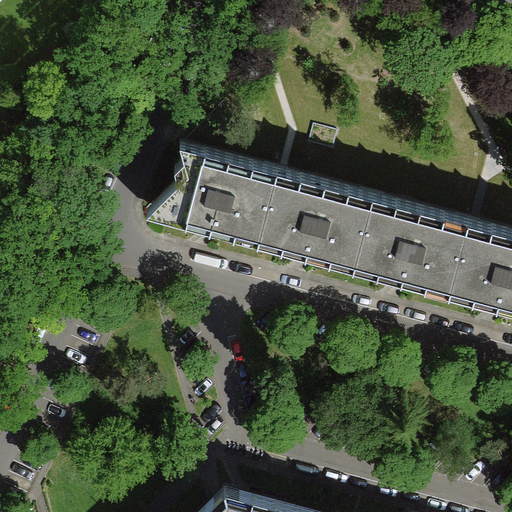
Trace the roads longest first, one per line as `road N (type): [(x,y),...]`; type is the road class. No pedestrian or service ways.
road 1 (residential): [(199,276),(240,430),(511,506)]
road 2 (residential): [(511,360),(199,276)]
road 3 (residential): [(212,0),(106,246)]
road 4 (residential): [(106,246),(0,463)]
